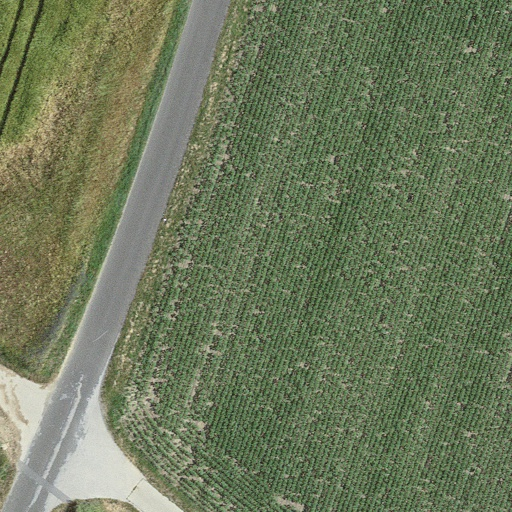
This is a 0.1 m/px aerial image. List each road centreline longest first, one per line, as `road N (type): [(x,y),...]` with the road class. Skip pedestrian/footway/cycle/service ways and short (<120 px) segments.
road 1 (unclassified): [(19,511),(55,434),(193,0)]
road 2 (track): [(0,388),(152,511)]
